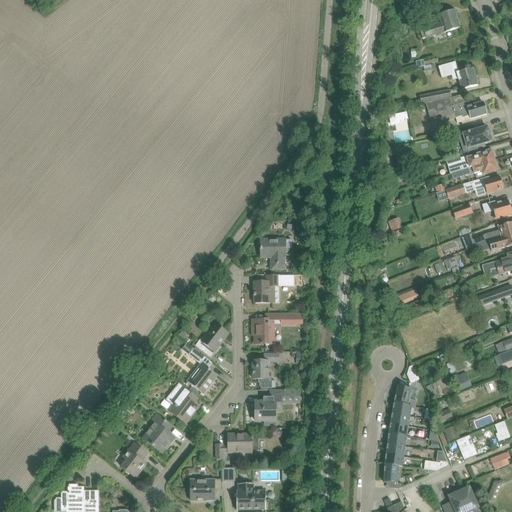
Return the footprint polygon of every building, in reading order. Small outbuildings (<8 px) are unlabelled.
[(424,28),(424,29),(420,30),(422,38),(427,37),(427,38),(460,28),(455,11),(439,16),(441,22),(424,28)] [(415,61),(416,68),(438,63),(438,59),(424,62),(424,60),(415,61)] [(478,86),(473,68),(458,73),(455,62),(438,67),(442,79),(452,75),(453,80),(459,78),(462,90),(478,86)] [(411,102),(389,107),(390,110),(421,104),(426,103),(426,104),(451,98),(449,90),(424,95),(419,96),(420,101),(416,102),(415,102),(411,103),(411,102)] [(451,98),(426,104),(430,117),(440,114),(442,123),(462,116),(463,118),(469,116),(470,120),(477,118),(487,115),(483,102),(467,107),(463,95),(451,98)] [(411,110),(416,126),(425,124),(421,107),(411,110)] [(390,127),(409,123),(407,111),(388,115),(390,127)] [(487,128),(463,135),(459,136),(464,154),(469,152),(485,147),(484,144),(492,142),(489,135),(491,134),(491,133),(490,129),(489,129),(488,129),(487,128)] [(390,152),(393,170),(404,168),(400,150),(390,152)] [(465,158),(447,163),(450,175),(451,174),(459,172),(477,166),(495,161),(491,151),(482,154),(477,155),(465,158)] [(477,166),(459,172),(461,177),(468,175),(469,176),(475,174),(476,178),(483,176),(483,175),(498,171),(495,161),(477,166)] [(389,176),(391,183),(409,179),(407,172),(389,176)] [(487,194),(493,192),(503,189),(500,177),(489,180),(489,177),(472,182),(463,185),(445,190),(449,201),(458,198),(457,196),(465,194),(475,191),(476,196),(478,197),(480,196),(487,194)] [(508,201),(499,204),(498,204),(497,201),(483,205),(485,213),(493,211),(495,219),(511,214),(508,201)] [(452,211),(455,220),(473,214),(469,204),(452,211)] [(391,233),(400,229),(397,220),(389,222),(391,233)] [(486,235),(473,240),(475,246),(481,244),(488,241),(511,234),(511,223),(504,225),(499,227),(500,231),(486,235)] [(511,234),(488,241),(481,244),(483,250),(490,248),(491,252),(501,249),(510,246),(511,245),(511,234)] [(285,239),(270,240),(260,240),(261,258),(271,258),(271,270),(284,270),(284,258),(285,258),(285,249),(292,249),(292,240),(285,240),(285,239)] [(482,266),(484,275),(491,272),(491,270),(511,264),(511,253),(507,255),(500,257),(501,261),(482,266)] [(453,273),(459,271),(454,257),(443,261),(446,270),(451,268),(453,273)] [(491,272),(484,275),(484,276),(465,283),(466,288),(475,284),(477,290),(481,289),(491,285),(488,278),(498,275),(511,271),(511,264),(491,270),(491,272)] [(382,284),(388,282),(385,274),(380,276),(382,284)] [(275,304),(275,287),(279,287),(279,276),(266,276),(266,282),(254,283),(254,304),(264,304),(275,304)] [(296,278),(298,287),(305,285),(303,276),(296,278)] [(511,289),(511,286),(497,291),(478,297),(481,306),(511,294),(511,289)] [(417,296),(415,290),(394,298),(398,306),(413,300),(412,298),(417,296)] [(412,317),(420,314),(415,303),(407,306),(412,317)] [(280,320),(281,325),(288,324),(288,314),(265,314),(265,320),(254,321),(255,344),(274,344),(274,321),(280,320)] [(195,346),(203,351),(211,357),(224,340),(222,339),(226,333),(215,324),(202,341),(200,339),(195,346)] [(480,344),(478,337),(466,342),(454,347),(456,350),(461,348),(462,351),(480,344)] [(495,345),(499,355),(511,349),(511,339),(503,342),(495,345)] [(511,349),(499,355),(502,364),(505,363),(511,360),(511,349)] [(200,363),(202,364),(207,368),(211,363),(194,350),(190,355),(200,363)] [(251,376),(253,376),(253,380),(258,380),(258,381),(259,383),(259,385),(260,387),(261,389),(271,388),(272,388),(271,379),(268,379),(268,362),(278,362),(278,354),(274,354),(264,355),(264,362),(253,362),(253,370),(251,370),(251,376)] [(470,360),(468,355),(452,361),(457,374),(473,367),(479,364),(476,358),(470,360)] [(421,369),(419,363),(413,365),(416,372),(421,369)] [(202,364),(188,383),(203,395),(217,376),(209,370),(207,368),(202,364)] [(471,387),(466,373),(453,378),(459,392),(471,387)] [(395,401),(394,404),(407,406),(408,404),(410,400),(409,400),(410,397),(411,394),(410,394),(412,390),(398,386),(397,391),(399,391),(398,394),(396,394),(395,401)] [(191,387),(188,391),(190,392),(195,396),(198,393),(191,387)] [(169,412),(177,418),(185,424),(198,407),(193,404),(198,398),(195,396),(190,392),(188,391),(187,389),(169,412)] [(263,403),(255,403),(255,421),(264,421),(264,426),(276,426),(275,421),(275,416),(275,412),(282,412),(281,397),(281,396),(263,396),(263,403)] [(392,413),(392,414),(410,417),(411,412),(412,408),(411,408),(411,407),(407,406),(394,404),(393,410),(395,411),(394,414),(392,413)] [(426,409),(424,419),(432,420),(428,410),(426,409)] [(166,412),(163,416),(169,421),(172,417),(166,412)] [(391,423),(391,424),(408,427),(409,422),(410,418),(410,417),(392,414),(392,415),(391,420),(393,421),(393,424),(391,423)] [(143,439),(154,448),(162,454),(174,438),(167,433),(172,427),(157,415),(152,421),(155,424),(143,439)] [(389,433),(389,434),(406,437),(407,432),(408,433),(408,428),(408,427),(391,424),(390,425),(390,430),(391,431),(391,434),(389,433)] [(444,430),(449,442),(460,438),(454,426),(444,430)] [(427,439),(437,441),(432,430),(429,429),(427,439)] [(216,460),(223,460),(223,452),(228,452),(228,454),(252,454),(252,451),(258,451),(258,439),(252,439),(252,434),(228,435),(228,447),(223,447),(223,445),(216,445),(216,460)] [(388,444),(388,445),(405,447),(406,443),(407,438),(406,438),(406,437),(389,434),(388,441),(390,441),(390,444),(388,444)] [(456,441),(464,460),(477,455),(469,436),(456,441)] [(124,457),(127,460),(121,468),(135,479),(146,465),(142,461),(147,454),(135,444),(130,452),(128,451),(124,457)] [(386,454),(386,455),(404,457),(404,453),(405,453),(405,448),(405,447),(388,445),(387,445),(387,451),(389,451),(388,454),(386,454)] [(437,451),(436,461),(447,463),(443,452),(437,451)] [(495,470),(509,464),(509,466),(511,464),(511,463),(510,458),(508,453),(490,460),(495,470)] [(404,457),(386,455),(385,461),(387,461),(387,464),(387,465),(399,466),(399,467),(402,468),(403,463),(404,458),(404,457)] [(425,461),(424,470),(436,471),(440,470),(441,463),(425,461)] [(399,467),(399,466),(387,465),(387,464),(385,464),(385,465),(384,475),(386,475),(386,478),(384,478),(384,483),(397,484),(398,479),(398,476),(398,473),(399,473),(399,469),(398,469),(399,467)] [(222,469),(222,480),(222,482),(235,482),(235,468),(222,469)] [(511,473),(494,482),(487,499),(492,502),(499,486),(511,479),(511,473)] [(190,480),(190,483),(191,501),(214,501),(214,493),(222,493),(222,482),(222,480),(190,480)] [(56,498),(54,501),(54,504),(61,504),(62,510),(66,510),(66,511),(98,511),(98,491),(84,491),(84,487),(78,487),(78,485),(69,486),(69,488),(68,488),(68,492),(61,492),(61,498),(56,498)] [(236,492),(237,501),(237,511),(266,510),(265,491),(253,491),(253,485),(238,485),(238,492),(236,492)] [(443,507),(445,511),(476,511),(474,508),(476,507),(468,489),(450,497),(452,503),(443,507)] [(398,511),(404,508),(401,502),(387,509),(387,511),(398,511)]
